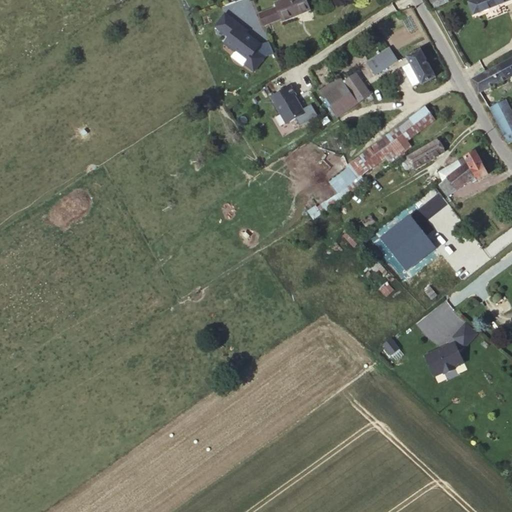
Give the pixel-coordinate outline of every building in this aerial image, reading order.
[(306,0),(281,0),(274,3),(275,7),(258,13),(262,24),(279,18),(280,21),(310,9),(306,0)] [(504,0),(467,0),(464,1),(469,14),(504,0)] [(259,52),(264,45),(226,14),(214,28),(229,39),(225,44),(248,63),(245,66),(255,74),(267,59),(259,52)] [(397,61),(390,48),(367,61),(375,73),(397,61)] [(435,75),(421,49),(407,57),(420,82),(435,75)] [(511,58),(472,78),(480,93),(511,74),(511,58)] [(345,76),(319,94),(336,120),(370,97),(356,76),(349,81),(345,76)] [(294,96),(289,87),(269,99),(286,125),(304,114),(293,97),(294,96)] [(508,143),(511,140),(511,108),(506,98),(490,106),(508,143)] [(399,144),(403,149),(430,129),(420,116),(393,136),(399,144)] [(393,136),(349,168),(355,176),(399,144),(393,136)] [(438,139),(406,157),(413,170),(446,152),(438,139)] [(355,184),(403,149),(399,144),(355,176),(349,168),(345,171),(355,184)] [(489,172),(476,150),(465,156),(478,179),(489,172)] [(473,175),(462,163),(440,184),(450,196),(473,175)] [(352,254),(363,242),(348,228),(337,239),(352,254)] [(454,337),(422,351),(433,376),(464,363),(454,337)] [(390,359),(401,349),(393,340),(382,349),(390,359)]
